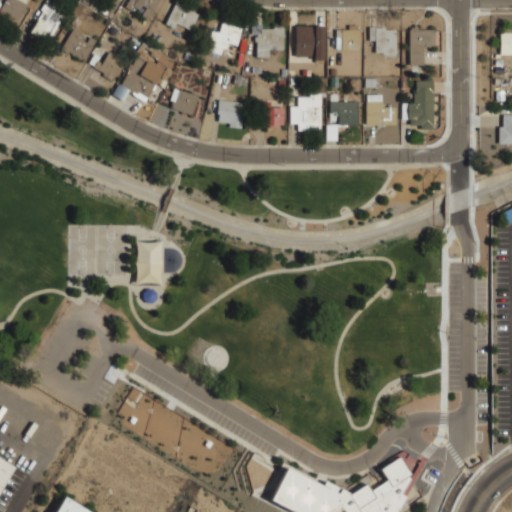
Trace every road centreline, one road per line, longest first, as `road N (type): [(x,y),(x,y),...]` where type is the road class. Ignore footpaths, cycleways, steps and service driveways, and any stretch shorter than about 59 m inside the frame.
road 1 (residential): [(0,44),(130,124),(190,148),(437,155),(456,145)]
road 2 (tertiary): [(459,0),(456,145)]
